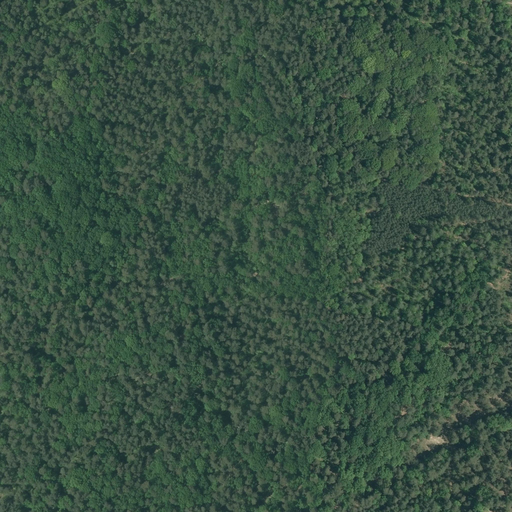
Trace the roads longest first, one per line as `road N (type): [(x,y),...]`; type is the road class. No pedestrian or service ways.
road 1 (track): [(314,293),(281,295),(228,268),(194,268),(160,281),(70,345),(0,352)]
road 2 (track): [(314,293),(340,288),(417,232),(511,211)]
